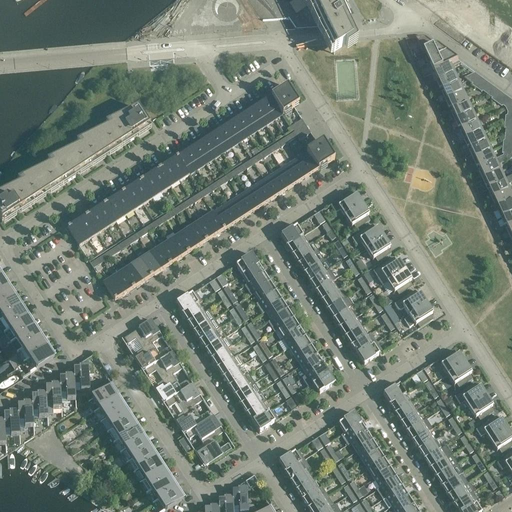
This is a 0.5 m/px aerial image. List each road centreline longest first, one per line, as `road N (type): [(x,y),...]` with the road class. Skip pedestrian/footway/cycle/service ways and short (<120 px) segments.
road 1 (residential): [(78,357),(4,245),(230,97)]
road 2 (residential): [(104,341),(364,173)]
road 3 (residential): [(261,462),(463,332)]
road 4 (residential): [(463,332),(364,173)]
road 5 (residential): [(204,499),(104,341)]
road 6 (residential): [(364,173),(281,40)]
road 7 (residential): [(281,40),(419,24)]
road 8 (unclassified): [(0,64),(126,53)]
